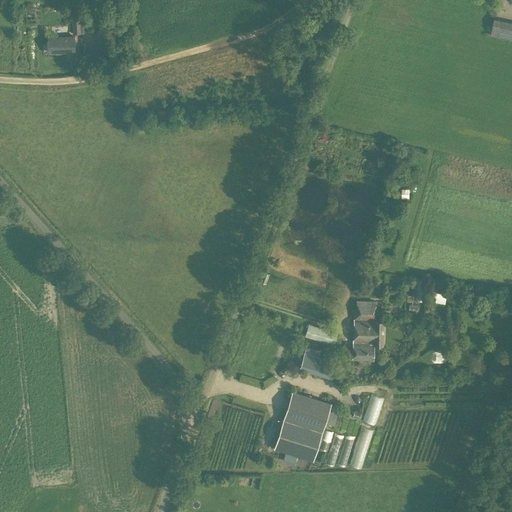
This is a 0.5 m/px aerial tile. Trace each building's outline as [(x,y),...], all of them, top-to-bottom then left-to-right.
[(80,33),(80,18),(72,19),(73,34),(80,33)] [(511,21),(495,18),(492,35),(511,38),(511,21)] [(74,36),(48,37),(48,52),(74,51),(74,36)] [(436,291),(434,301),(445,303),(447,293),(436,291)] [(353,343),(373,344),(383,344),(383,320),(375,319),(375,301),(356,301),(356,310),(354,310),(353,343)] [(304,336),(333,345),(337,333),(308,324),(304,336)] [(373,344),(353,343),(352,359),(373,360),(373,344)] [(306,346),(304,352),(303,352),(299,368),(328,377),(333,361),(318,357),(320,350),(306,346)] [(414,379),(414,400),(460,401),(461,379),(414,379)] [(318,450),(331,402),(292,390),(278,440),(318,450)] [(332,404),(327,423),(334,425),(339,406),(332,404)] [(362,467),(372,428),(361,425),(350,464),(362,467)] [(345,465),(352,437),(338,433),(336,441),(343,442),(341,450),(343,450),(339,464),(345,465)] [(333,466),(339,451),(332,447),(326,463),(333,466)]
